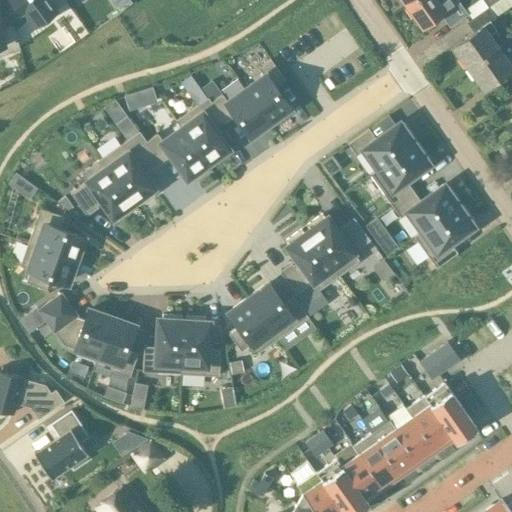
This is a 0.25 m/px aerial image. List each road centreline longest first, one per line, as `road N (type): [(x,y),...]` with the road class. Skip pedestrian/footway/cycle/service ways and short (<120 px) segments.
road 1 (residential): [(264,174),(126,269),(203,271)]
road 2 (residential): [(511,221),(410,75)]
road 3 (residential): [(410,75),(264,174)]
